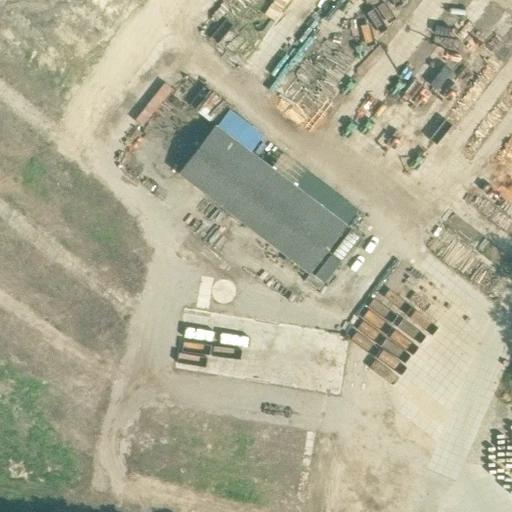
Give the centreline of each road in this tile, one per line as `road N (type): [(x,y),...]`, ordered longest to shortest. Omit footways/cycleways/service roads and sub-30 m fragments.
road 1 (unknown): [(220,511),(150,497),(115,465),(111,441),(169,272),(133,162)]
road 2 (unknown): [(417,511),(471,407),(492,355),(492,330),(407,264)]
road 3 (unknown): [(133,162),(130,117),(142,90),(172,65),(200,68),(324,166)]
road 4 (unknown): [(133,162),(236,221),(297,289),(368,312)]
road 5 (unknown): [(368,312),(383,417),(367,511)]
road 6 (unknown): [(324,166),(437,0)]
road 7 (unknown): [(407,264),(395,223),(324,166)]
